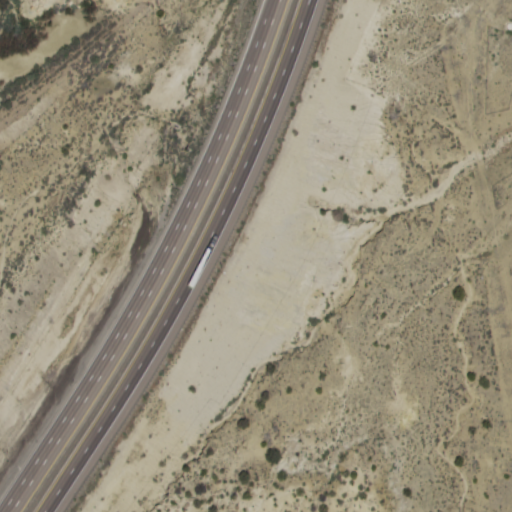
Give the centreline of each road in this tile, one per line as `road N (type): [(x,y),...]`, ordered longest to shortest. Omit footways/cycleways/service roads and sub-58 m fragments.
road 1 (trunk): [(281,0),(213,181),(104,380),(15,511)]
road 2 (trunk): [(47,511),(206,253),(314,0)]
